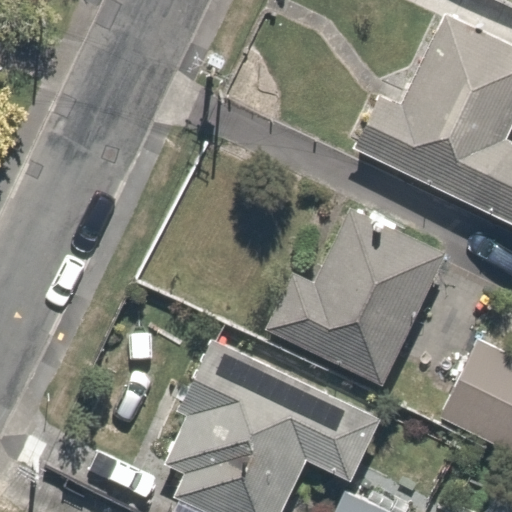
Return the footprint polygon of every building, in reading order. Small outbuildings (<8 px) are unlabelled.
[(384,86),(358,140),(511,212),(511,34),(454,7),(411,99),(384,86)] [(290,269),(265,319),(395,385),(460,257),(359,206),(319,284),(290,269)] [(511,332),(478,316),(433,410),(511,448),(511,332)] [(398,407),(222,325),(171,433),(152,473),(235,511),(291,511),(321,450),(368,472),(398,407)] [(415,511),(350,484),(337,511),(415,511)]
